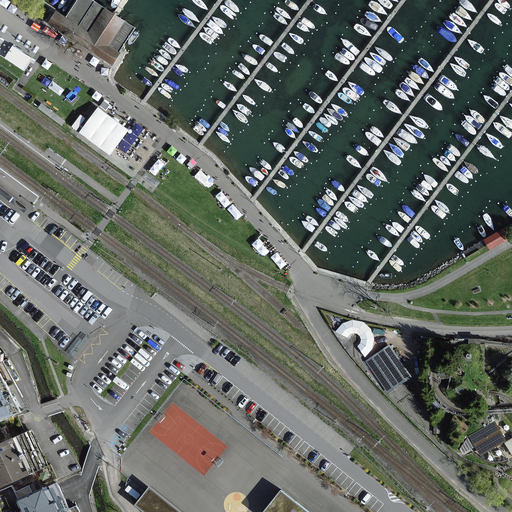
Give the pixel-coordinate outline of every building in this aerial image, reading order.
[(49,23),(114,65),(122,52),(121,51),(137,26),(117,13),(96,0),(78,0),(68,16),(58,10),(49,23)] [(32,58),(13,46),(6,58),(24,70),(32,58)] [(128,130),(98,108),(80,132),(110,154),(128,130)] [(504,241),(498,232),(485,241),(490,249),(504,241)] [(336,332),(347,337),(349,336),(350,334),(352,334),(353,333),(355,334),(357,334),(359,335),(360,336),(361,338),(361,340),(361,341),(361,343),(359,345),(357,346),(365,357),(372,349),(374,338),(371,329),(363,322),(352,320),(342,323),(336,332)] [(390,344),(366,361),(389,393),(413,377),(390,344)] [(484,360),(484,357),(466,357),(466,366),(484,366),(484,365),(484,360)] [(0,418),(14,413),(19,411),(7,387),(0,375),(0,418)] [(435,410),(439,406),(433,399),(429,403),(435,410)] [(496,422),(469,438),(480,455),(504,441),(511,453),(511,436),(506,439),(500,428),(496,422)] [(31,431),(25,433),(13,438),(1,444),(0,441),(0,487),(30,474),(38,471),(43,484),(56,478),(51,466),(47,467),(31,431)] [(29,486),(15,493),(19,500),(18,501),(22,511),(79,511),(77,506),(69,510),(56,483),(42,489),(32,494),(29,486)] [(145,511),(180,511),(165,499),(149,486),(135,504),(145,511)] [(307,511),(282,491),(264,511),(307,511)]
